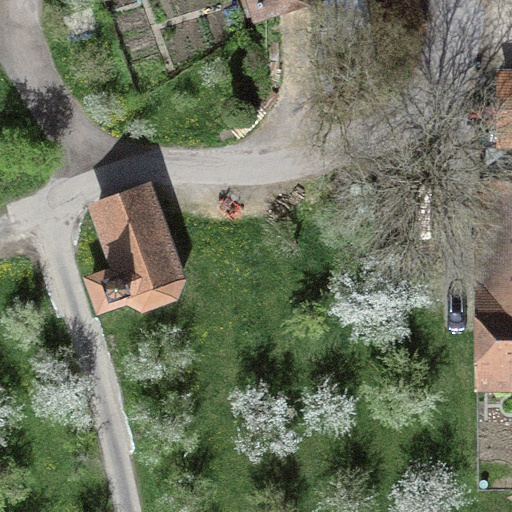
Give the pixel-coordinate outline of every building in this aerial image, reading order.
[(346,0),(245,0),(255,30),(347,0),(346,0)] [(511,127),(511,45),(484,45),(482,126),(511,127)] [(511,147),(477,147),(476,184),(511,184),(511,147)] [(511,184),(476,184),(474,387),(511,387),(511,184)] [(144,317),(179,305),(187,284),(151,193),(91,217),(115,281),(90,291),(101,320),(127,310),(144,317)]
